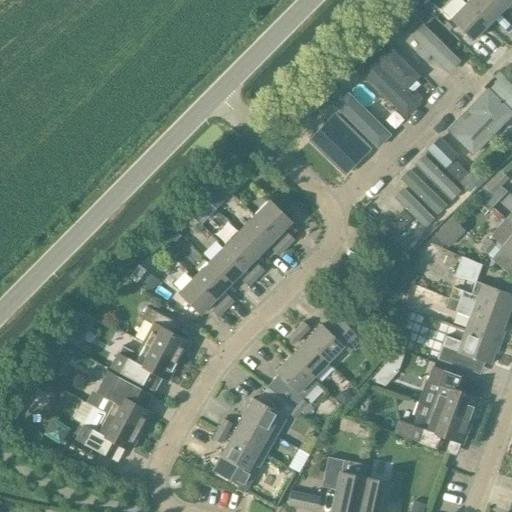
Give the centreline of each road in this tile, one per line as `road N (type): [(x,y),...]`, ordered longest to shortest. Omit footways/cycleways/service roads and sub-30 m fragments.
road 1 (residential): [(340,202),(346,239),(335,261),(186,426),(168,511)]
road 2 (tertiary): [(0,313),(227,90)]
road 3 (residential): [(464,83),(340,202)]
road 4 (residential): [(340,202),(227,90)]
road 5 (tertiary): [(227,90),(315,0)]
